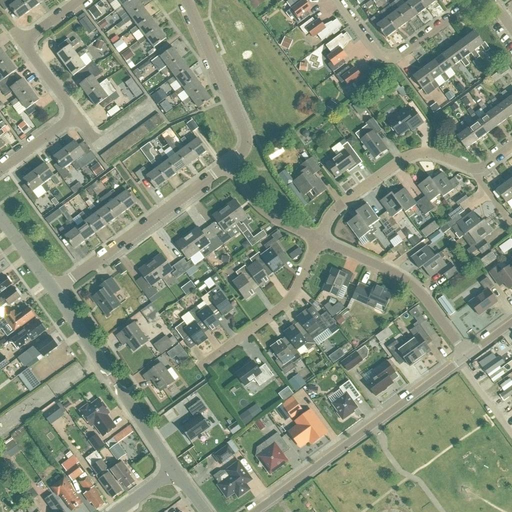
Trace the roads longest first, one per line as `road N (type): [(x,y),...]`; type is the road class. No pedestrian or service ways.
road 1 (residential): [(323,238),(337,209),(388,170),(416,157),(487,168),(511,149)]
road 2 (residential): [(53,293),(233,162)]
road 3 (unclassified): [(173,470),(53,293)]
road 4 (residential): [(468,355),(414,283),(323,238)]
road 5 (residential): [(205,365),(296,299),(323,238)]
road 6 (residential): [(233,162),(247,142),(186,0)]
road 7 (residential): [(74,115),(29,42),(80,0)]
road 8 (unclassified): [(253,511),(373,424)]
road 9 (residential): [(323,238),(251,189),(233,162)]
